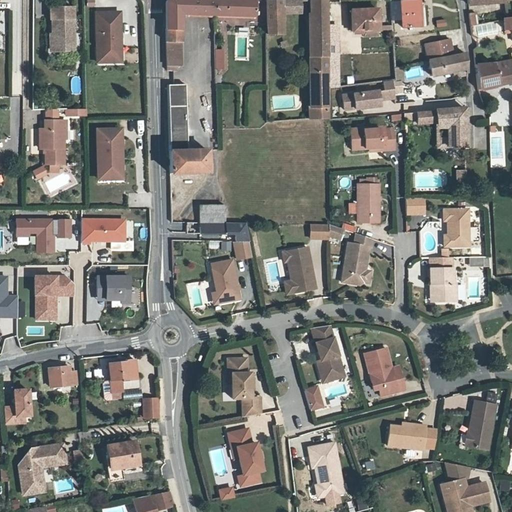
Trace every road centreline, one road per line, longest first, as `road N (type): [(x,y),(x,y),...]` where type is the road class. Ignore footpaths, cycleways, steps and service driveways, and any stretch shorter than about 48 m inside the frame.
road 1 (residential): [(170,335),(155,0)]
road 2 (residential): [(189,511),(173,429),(170,335)]
road 3 (residential): [(277,319),(330,310),(399,316)]
